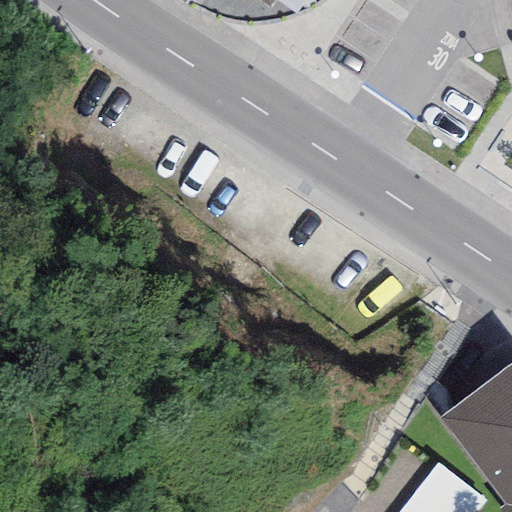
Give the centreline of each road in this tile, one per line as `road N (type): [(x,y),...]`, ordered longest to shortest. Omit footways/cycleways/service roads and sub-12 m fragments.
road 1 (tertiary): [(97,0),(394,198)]
road 2 (residential): [(394,198),(422,148),(430,0)]
road 3 (tertiary): [(394,198),(511,278)]
